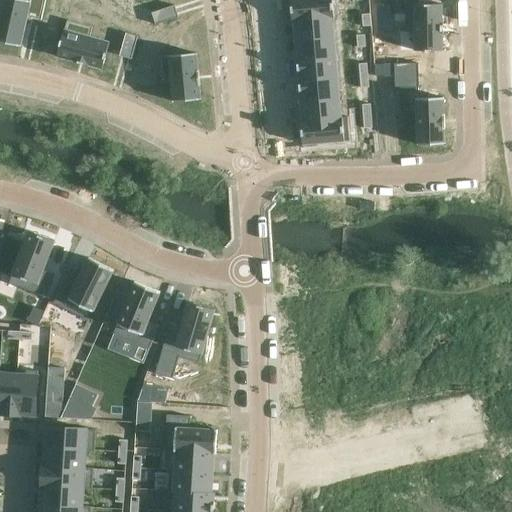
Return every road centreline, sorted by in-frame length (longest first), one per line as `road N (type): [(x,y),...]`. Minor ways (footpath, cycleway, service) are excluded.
road 1 (residential): [(248,161),(334,173),(472,170),(467,0)]
road 2 (residential): [(251,279),(167,262),(0,191)]
road 3 (residential): [(0,77),(248,161)]
road 4 (residential): [(251,279),(259,511)]
road 5 (residential): [(226,0),(248,161)]
